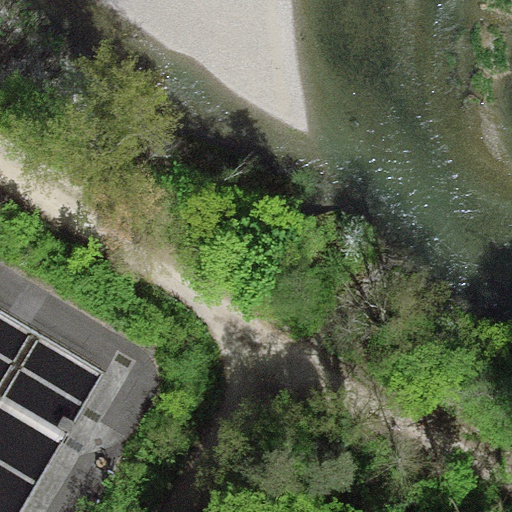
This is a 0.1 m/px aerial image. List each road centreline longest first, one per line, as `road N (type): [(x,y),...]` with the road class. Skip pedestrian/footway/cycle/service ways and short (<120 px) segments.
road 1 (track): [(0,166),(280,335)]
road 2 (track): [(280,335),(511,460)]
road 3 (track): [(175,511),(280,335)]
